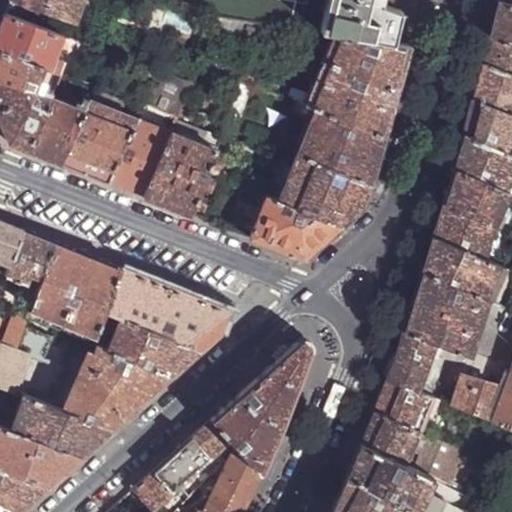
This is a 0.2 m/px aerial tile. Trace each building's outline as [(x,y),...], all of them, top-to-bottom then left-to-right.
[(10,0),(8,6),(5,15),(45,30),(50,15),(77,25),(85,0),(10,0)] [(307,0),(306,6),(294,4),(294,2),(279,0),(165,0),(214,18),(215,18),(259,25),(271,26),(333,36),(393,45),(398,24),(402,7),(401,3),(398,1),(393,0),(307,0)] [(511,5),(497,0),(496,0),(492,19),(488,35),(511,44),(511,5)] [(0,27),(0,51),(47,69),(52,70),(64,36),(45,30),(5,15),(0,27)] [(215,18),(211,28),(253,43),(259,25),(215,18)] [(271,26),(259,25),(253,43),(238,83),(249,87),(271,26)] [(511,76),(511,44),(488,35),(483,52),(481,63),(511,76)] [(333,36),(325,60),(398,88),(403,70),(410,47),(393,45),(333,36)] [(108,52),(102,50),(99,61),(104,63),(108,52)] [(0,121),(10,143),(30,151),(51,98),(38,93),(47,69),(0,51),(0,121)] [(121,57),(108,52),(104,63),(103,64),(116,68),(121,57)] [(325,60),(309,108),(385,135),(391,114),(398,88),(325,60)] [(511,76),(481,63),(476,81),(472,99),(511,114),(511,76)] [(154,69),(141,65),(138,72),(150,77),(154,69)] [(150,77),(134,117),(108,182),(123,187),(143,195),(169,131),(174,119),(189,82),(154,69),(150,77)] [(249,87),(238,83),(221,130),(231,134),(232,134),(249,87)] [(51,98),(30,151),(41,155),(62,163),(84,110),(51,98)] [(511,153),(511,114),(472,99),(467,117),(463,133),(511,153)] [(134,117),(89,100),(84,110),(62,163),(86,173),(108,182),(134,117)] [(309,108),(291,102),(287,113),(304,120),(309,108)] [(304,120),(292,155),(371,184),(378,160),(385,135),(309,108),(304,120)] [(207,131),(174,119),(169,131),(202,144),(207,131)] [(206,173),(220,133),(208,128),(207,131),(202,144),(169,131),(143,195),(163,203),(191,214),(193,208),(198,196),(200,189),(205,177),(206,173)] [(231,134),(221,130),(220,133),(206,173),(216,176),(221,162),(223,162),(228,149),(226,147),(231,134)] [(505,190),(511,174),(511,153),(463,133),(458,150),(453,166),(505,190)] [(292,155),(277,199),(341,224),(358,209),(364,204),(371,184),(292,155)] [(494,224),(508,191),(505,190),(453,166),(448,185),(443,201),(494,224)] [(216,181),(205,177),(200,189),(211,193),(216,181)] [(511,193),(508,191),(494,224),(506,229),(511,213),(511,193)] [(277,199),(265,195),(249,237),(302,258),(324,239),(341,224),(277,199)] [(208,200),(198,196),(193,208),(204,212),(208,200)] [(485,259),(494,224),(443,201),(437,220),(433,235),(485,259)] [(0,259),(9,263),(23,227),(2,219),(0,217),(0,259)] [(494,224),(485,259),(501,266),(511,231),(506,229),(494,224)] [(37,232),(23,227),(9,263),(6,272),(27,279),(31,269),(43,273),(55,240),(37,232)] [(422,270),(488,300),(498,304),(511,271),(511,270),(501,266),(485,259),(433,235),(427,253),(422,270)] [(44,321),(47,313),(76,325),(73,333),(91,340),(104,308),(121,266),(88,253),(55,240),(43,273),(28,315),(44,321)] [(228,308),(121,266),(104,308),(118,314),(201,347),(215,335),(220,330),(228,308)] [(469,355),(483,318),(488,300),(422,270),(413,297),(411,307),(403,331),(391,368),(387,379),(431,396),(443,358),(432,354),(436,342),(469,355)] [(25,324),(27,317),(15,312),(4,343),(15,347),(25,324)] [(190,357),(201,347),(118,314),(105,346),(172,373),(190,357)] [(0,385),(15,391),(28,356),(33,358),(42,361),(45,356),(52,335),(25,324),(15,347),(4,343),(0,341),(0,385)] [(298,340),(211,418),(229,439),(237,446),(261,472),(285,411),(310,348),(310,343),(308,340),(306,339),(303,339),(298,340)] [(142,400),(172,373),(105,346),(96,343),(93,350),(87,348),(86,350),(62,408),(112,427),(142,400)] [(50,404),(62,408),(86,350),(73,345),(65,364),(63,369),(50,404)] [(15,391),(20,393),(33,358),(28,356),(15,391)] [(42,361),(63,369),(65,364),(45,356),(42,361)] [(511,360),(494,414),(486,411),(494,385),(461,374),(453,404),(511,428),(511,360)] [(420,431),(435,397),(431,396),(387,379),(380,399),(375,412),(420,431)] [(99,439),(112,427),(62,408),(50,404),(25,395),(14,430),(80,455),(99,439)] [(406,465),(420,431),(375,412),(367,430),(361,444),(406,465)] [(229,439),(211,418),(176,450),(132,489),(151,510),(229,439)] [(66,468),(80,455),(14,430),(0,425),(0,465),(48,484),(66,468)] [(461,492),(434,478),(406,465),(361,444),(355,459),(348,477),(404,506),(414,511),(438,511),(445,498),(451,500),(457,497),(461,492)] [(241,511),(261,472),(237,446),(203,511),(241,511)] [(17,511),(34,496),(48,484),(0,465),(0,506),(14,511),(17,511)] [(400,511),(404,506),(348,477),(339,495),(332,511),(333,511),(400,511)] [(106,511),(128,511),(119,501),(106,511)]
